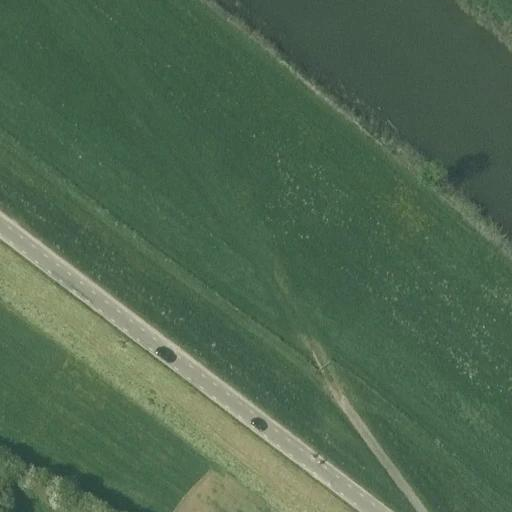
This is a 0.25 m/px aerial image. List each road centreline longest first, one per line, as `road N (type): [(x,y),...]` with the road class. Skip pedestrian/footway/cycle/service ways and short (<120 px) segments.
road 1 (tertiary): [(371,511),(0,234)]
road 2 (unclassified): [(419,511),(336,393)]
